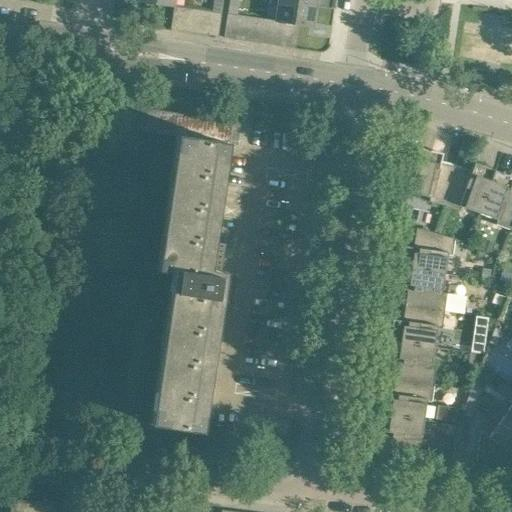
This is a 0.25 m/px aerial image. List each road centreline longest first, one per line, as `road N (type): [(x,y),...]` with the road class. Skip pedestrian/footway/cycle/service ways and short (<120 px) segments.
road 1 (residential): [(312,481),(371,89)]
road 2 (unclassified): [(352,86),(80,44)]
road 3 (residential): [(162,511),(168,493),(193,479),(291,491),(312,481)]
road 4 (residential): [(467,511),(320,490),(312,481)]
road 5 (unclassified): [(511,126),(371,89)]
